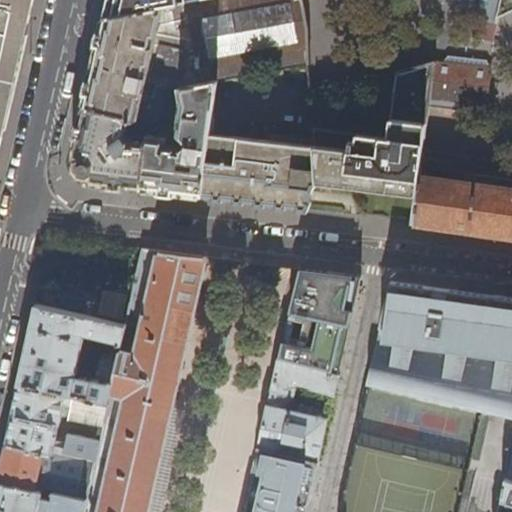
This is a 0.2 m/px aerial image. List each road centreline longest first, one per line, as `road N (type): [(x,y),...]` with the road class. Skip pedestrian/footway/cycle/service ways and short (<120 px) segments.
road 1 (residential): [(511,272),(22,207)]
road 2 (residential): [(69,0),(22,207)]
